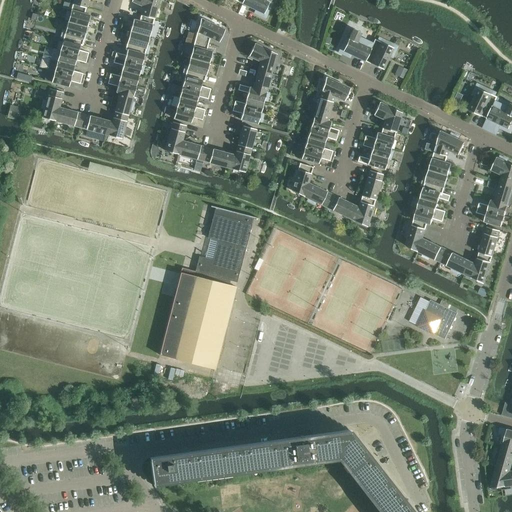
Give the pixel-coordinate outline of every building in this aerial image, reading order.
[(141,15),(154,19),(159,0),(132,0),(131,1),(143,7),(141,15)] [(243,0),(242,4),(255,10),(254,13),(262,17),(263,14),(264,14),(266,9),(269,11),(273,3),(270,1),(270,0),(243,0)] [(68,22),(87,27),(90,16),(84,14),(86,8),(73,4),(70,12),(67,11),(65,20),(68,21),(68,22)] [(154,19),(141,15),(139,21),(133,20),(130,31),(149,37),(154,19)] [(195,40),(208,44),(210,38),(219,42),(225,30),(201,19),(195,40)] [(87,27),(68,22),(66,30),(63,30),(60,38),(63,39),(63,40),(80,45),(82,46),(87,27)] [(373,43),(359,37),(361,33),(353,29),(349,39),(345,37),(341,45),(345,47),(343,51),(342,55),(350,58),(351,55),(365,61),(373,43)] [(149,37),(130,31),(125,50),(127,50),(145,55),(145,54),(148,54),(150,46),(147,45),(149,37)] [(373,43),(365,61),(383,70),(389,57),(393,58),(396,50),(393,49),(393,48),(389,46),(390,43),(379,37),(377,41),(375,39),(373,43)] [(57,50),(87,58),(88,55),(88,53),(79,50),(80,45),(63,40),(62,42),(59,41),(57,50)] [(190,58),(209,64),(212,52),(206,50),(208,44),(195,40),(190,58)] [(258,70),(271,74),(277,54),(254,44),(249,56),(260,62),(258,70)] [(57,61),(75,66),(76,61),(86,63),(86,60),(87,58),(57,50),(55,58),(58,59),(57,61)] [(142,65),(145,55),(127,50),(126,55),(116,53),(115,57),(115,58),(142,65)] [(122,71),(139,76),(139,74),(142,74),(145,66),(142,65),(115,58),(113,63),(123,66),(122,71)] [(185,76),(204,81),(209,64),(190,58),(188,67),(185,66),(182,74),(185,75),(185,76)] [(51,71),(81,79),(82,78),(83,74),(73,71),(75,66),(57,61),(57,63),(54,62),(51,71)] [(406,70),(399,66),(395,74),(403,78),(406,70)] [(258,70),(253,88),(253,89),(266,92),(271,74),(258,70)] [(51,82),(69,87),(70,81),(80,84),(81,79),(51,71),(49,79),(52,80),(51,82)] [(109,79),(136,86),(139,76),(122,71),(120,76),(110,74),(109,79)] [(30,82),(32,76),(21,74),(20,79),(30,82)] [(182,87),(209,94),(211,89),(201,86),(202,81),(204,82),(204,81),(185,76),(182,87)] [(319,98),(333,102),(334,96),(344,101),(350,88),(326,77),(319,98)] [(136,86),(109,79),(108,84),(117,86),(116,92),(120,93),(133,96),(136,86)] [(246,98),(263,103),(264,101),(267,102),(269,93),(266,92),(253,89),(253,88),(239,85),(238,90),(248,93),(246,98)] [(179,97),(197,102),(198,97),(208,99),(209,94),(182,87),(179,97)] [(487,119),(497,97),(495,96),(497,93),(485,87),(483,90),(479,88),(479,89),(475,87),(471,95),(475,97),(469,110),(487,119)] [(55,121),(59,107),(59,108),(63,92),(50,89),(46,101),(43,100),(41,109),(44,110),(42,117),(55,121)] [(115,112),(128,115),(130,110),(132,111),(135,102),(132,102),(133,96),(120,93),(115,112)] [(176,108),(203,115),(205,110),(195,107),(197,102),(179,97),(176,108)] [(497,97),(487,119),(500,125),(499,128),(507,132),(508,129),(509,129),(511,124),(511,103),(511,104),(497,97),(498,97),(497,97)] [(263,103),(246,98),(245,104),(235,101),(234,106),(261,113),(263,103)] [(333,102),(319,98),(314,117),(327,121),(333,102)] [(382,128),(396,132),(402,113),(379,102),(373,115),(385,120),(382,128)] [(7,117),(16,119),(19,108),(10,106),(7,117)] [(240,119),(258,124),(258,122),(261,123),(264,114),(261,113),(234,106),(232,111),(242,114),(240,119)] [(59,107),(55,121),(80,128),(84,114),(59,108),(59,107)] [(203,115),(176,108),(173,118),(191,123),(192,117),(202,120),(203,115)] [(115,112),(114,112),(112,122),(109,121),(105,135),(122,139),(128,115),(115,112)] [(84,114),(80,128),(105,135),(109,121),(84,114)] [(311,127),(337,135),(339,130),(329,127),(331,122),(327,121),(314,117),(311,127)] [(178,154),(181,141),(182,141),(186,126),(173,122),(165,151),(178,154)] [(238,145),(251,148),(256,129),(242,126),(238,145)] [(307,138),(325,143),(326,138),(336,140),(337,135),(311,127),(307,138)] [(364,141),(391,149),(396,132),(382,128),(381,134),(377,133),(375,138),(365,135),(364,141)] [(434,152),(447,156),(449,150),(459,155),(465,142),(458,139),(459,136),(451,133),(450,135),(441,131),(434,152)] [(304,148),(331,156),(333,151),(323,148),(325,143),(307,138),(304,148)] [(203,161),(207,148),(182,141),(181,141),(178,154),(196,159),(195,162),(202,164),(203,161)] [(370,154),(390,160),(393,152),(390,151),(391,149),(364,141),(362,146),(372,149),(370,154)] [(251,148),(238,145),(235,155),(232,154),(228,168),(245,172),(251,148)] [(228,168),(232,154),(207,148),(203,161),(228,168)] [(301,159),(318,164),(320,158),(329,161),(331,156),(304,148),(301,159)] [(447,156),(434,152),(429,170),(448,176),(451,164),(446,162),(447,156)] [(390,160),(370,154),(369,159),(359,156),(357,162),(384,170),(387,159),(390,160)] [(500,183),(511,186),(511,164),(507,162),(508,159),(500,155),(499,158),(497,157),(491,170),(502,175),(500,183)] [(291,190),(304,196),(308,183),(313,167),(300,163),(291,190)] [(88,170),(135,182),(136,177),(89,165),(88,170)] [(362,196),(375,200),(383,174),(369,170),(362,196)] [(448,176),(429,170),(426,178),(423,177),(421,186),(424,187),(423,188),(442,194),(443,193),(448,176)] [(326,208),(332,195),(308,183),(304,196),(308,198),(306,201),(314,205),(316,202),(326,208)] [(511,191),(511,186),(500,183),(495,201),(494,202),(508,206),(511,191)] [(420,198),(437,203),(439,198),(449,201),(450,196),(443,193),(442,194),(423,188),(420,198)] [(350,219),(356,206),(332,195),(326,208),(350,219)] [(375,200),(362,196),(358,207),(356,206),(350,219),(367,227),(375,200)] [(437,203),(420,198),(417,209),(444,217),(445,212),(436,209),(437,203)] [(478,208),(505,216),(508,206),(494,202),(495,201),(491,200),(489,206),(479,203),(478,208)] [(259,218),(211,206),(211,207),(215,208),(208,238),(210,238),(218,240),(213,260),(205,258),(199,256),(195,270),(182,267),(160,354),(169,357),(215,369),(236,287),(229,285),(230,281),(237,282),(243,258),(251,229),(253,218),(258,219),(259,218)] [(484,222),(501,227),(505,216),(478,208),(476,213),(486,216),(484,222)] [(444,217),(417,209),(414,219),(427,223),(431,225),(433,219),(442,222),(444,217)] [(422,238),(427,223),(414,219),(406,246),(418,252),(422,238)] [(479,252),(492,256),(500,231),(487,227),(479,252)] [(422,238),(418,252),(441,263),(447,250),(426,240),(422,238)] [(464,274),(470,262),(447,250),(441,263),(452,268),(450,271),(458,274),(460,272),(464,274)] [(492,256),(479,252),(475,264),(470,262),(464,274),(484,284),(492,256)] [(417,327),(434,335),(434,334),(445,340),(458,313),(430,300),(425,310),(424,311),(421,309),(418,315),(422,316),(417,327)] [(383,511),(411,511),(349,432),(311,438),(310,431),(310,430),(310,429),(309,430),(308,431),(307,432),(306,433),(305,433),(304,434),(302,435),(300,435),(297,435),(296,435),(294,435),(294,436),(295,436),(296,440),(150,461),(153,482),(340,456),(383,511)] [(502,446),(511,448),(511,430),(507,429),(505,436),(502,436),(500,444),(502,445),(502,446)] [(511,462),(511,448),(502,446),(497,464),(510,468),(511,462)] [(510,468),(497,464),(490,488),(511,485),(511,471),(509,472),(510,468)]
